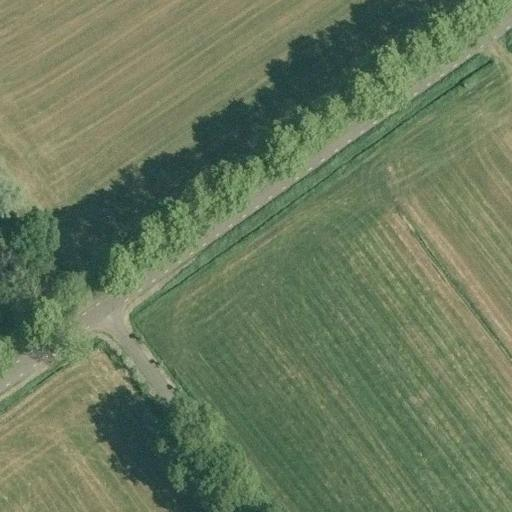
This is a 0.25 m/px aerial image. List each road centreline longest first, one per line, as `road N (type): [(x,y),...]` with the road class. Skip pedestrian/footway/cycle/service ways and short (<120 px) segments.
road 1 (tertiary): [(106,310),(511,24)]
road 2 (unclassified): [(260,511),(106,310)]
road 3 (tertiary): [(0,386),(106,310)]
